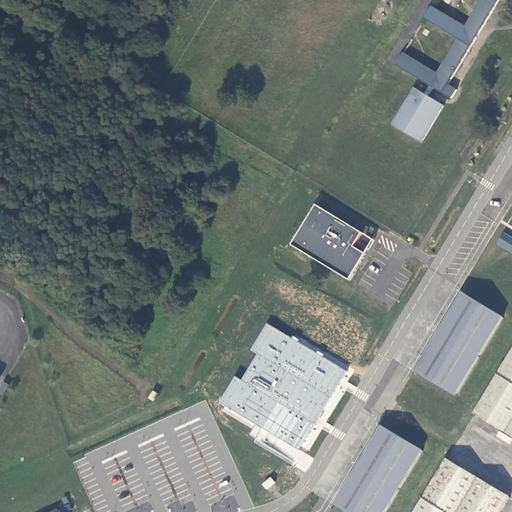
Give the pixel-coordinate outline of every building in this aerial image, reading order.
[(232,0),(199,56),(234,78),(280,0),(232,0)] [(404,54),(397,66),(431,86),(435,88),(452,99),(458,90),(449,85),(500,0),(506,0),(511,3),(511,0),(483,0),(467,28),(433,7),(425,19),(459,40),(438,75),(404,54)] [(431,86),(426,94),(430,97),(435,88),(431,86)] [(426,94),(416,88),(394,125),(422,142),(445,105),(430,97),(426,94)] [(351,280),(367,253),(355,246),(364,232),(318,204),(293,245),(351,280)] [(511,253),(511,237),(503,232),(496,244),(511,253)] [(505,317),(464,292),(416,371),(458,396),(505,317)] [(222,404),(302,454),(350,375),(270,326),(255,352),(262,358),(248,382),(240,377),(222,404)] [(511,342),(472,416),(511,437),(511,342)] [(160,394),(155,391),(150,399),(155,401),(160,394)] [(387,511),(425,451),(383,425),(335,505),(346,511),(387,511)] [(412,511),(497,511),(507,493),(441,458),(412,511)] [(271,477),(262,483),(266,489),(274,483),(271,477)]
